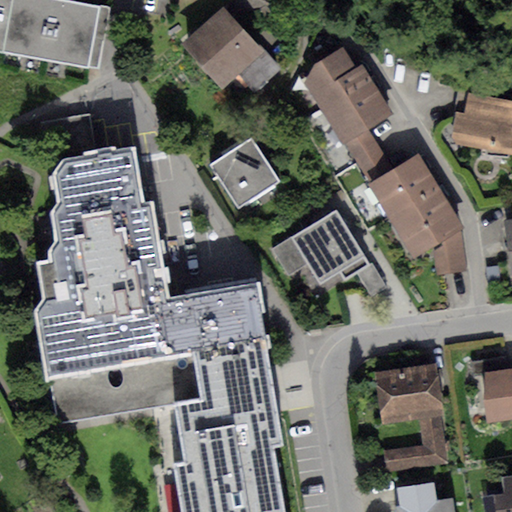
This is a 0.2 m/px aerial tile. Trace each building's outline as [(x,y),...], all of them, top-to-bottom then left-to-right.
[(11,0),(0,0),(0,49),(2,50),(11,0)] [(111,7),(73,0),(11,0),(2,50),(100,68),(111,7)] [(225,7),(183,44),(220,86),(238,71),(262,49),(225,7)] [(322,111),(373,79),(363,62),(354,67),(342,47),(315,63),(304,82),(322,111)] [(281,69),(262,49),(238,71),(256,91),(281,69)] [(373,79),(322,111),(344,144),(370,127),(394,112),(373,79)] [(511,100),(469,93),(465,115),(457,112),(452,137),(457,145),(511,154),(511,100)] [(93,145),(88,113),(44,120),(49,152),(93,145)] [(370,127),(344,144),(369,183),(397,167),(370,127)] [(252,137),(211,163),(238,206),(279,180),(252,137)] [(397,167),(369,183),(393,223),(442,194),(418,154),(397,167)] [(45,308),(40,309),(47,376),(192,354),(266,341),(256,291),(161,305),(159,285),(152,286),(147,268),(158,266),(146,211),(139,210),(132,157),(68,165),(57,175),(65,209),(55,219),(59,246),(54,253),(56,265),(38,269),(45,308)] [(442,194),(393,223),(413,258),(432,247),(460,230),(463,228),(442,194)] [(336,208),(291,236),(308,264),(319,282),(339,270),(345,280),(356,273),(370,264),(336,208)] [(511,276),(511,217),(503,219),(511,277),(511,276)] [(466,270),(460,230),(432,247),(435,275),(466,270)] [(308,264),(291,236),(271,248),(288,277),(308,264)] [(370,264),(356,273),(371,298),(388,288),(373,263),(370,264)] [(266,341),(192,354),(199,396),(171,401),(181,460),(172,462),(180,511),(283,511),(272,447),(284,445),(266,341)] [(485,373),(506,370),(505,358),(471,362),(473,374),(485,373)] [(436,364),(376,372),(383,425),(419,420),(441,417),(443,417),(436,364)] [(511,369),(506,370),(485,373),(490,421),(511,418),(511,369)] [(441,417),(419,420),(422,445),(381,451),(384,472),(447,463),(441,417)] [(505,494),(492,496),(494,511),(511,511),(511,476),(502,478),(505,494)] [(398,488),(400,504),(436,500),(434,484),(398,488)] [(400,504),(394,505),(395,511),(456,511),(454,497),(436,500),(400,504)]
